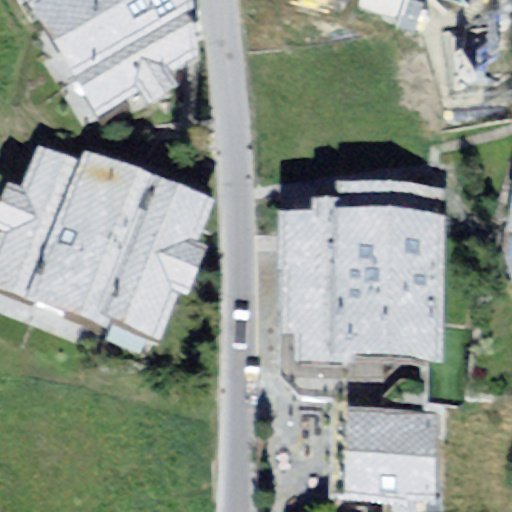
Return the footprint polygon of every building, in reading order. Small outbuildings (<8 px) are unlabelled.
[(160,0),(1,0),(76,144),(202,80),(160,0)] [(207,208),(32,141),(0,223),(0,314),(144,370),(207,208)] [(511,150),(507,150),(468,315),(511,325),(511,150)] [(442,390),(450,202),(287,195),(279,383),(442,390)] [(445,407),(337,412),(341,500),(449,495),(445,407)]
